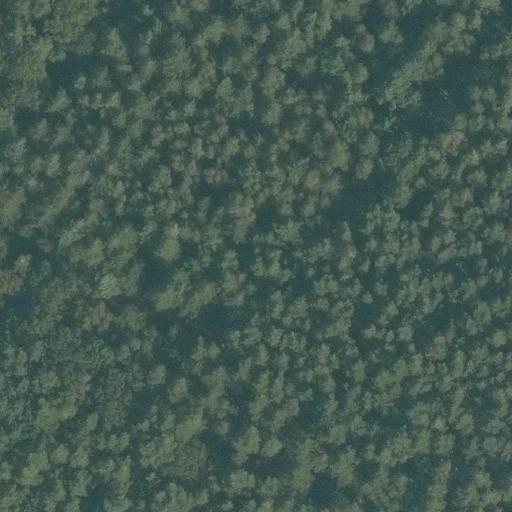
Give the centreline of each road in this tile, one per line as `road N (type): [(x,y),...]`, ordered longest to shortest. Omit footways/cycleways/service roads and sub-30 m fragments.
road 1 (track): [(46,319),(127,279),(225,327),(263,305),(344,206)]
road 2 (track): [(298,511),(46,319)]
road 3 (track): [(511,9),(355,193)]
